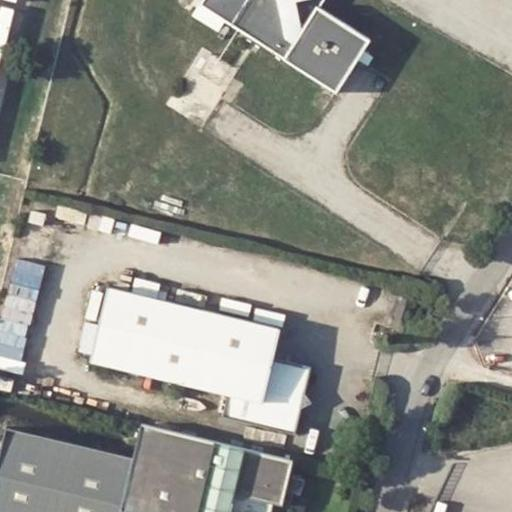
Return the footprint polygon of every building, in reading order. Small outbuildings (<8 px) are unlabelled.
[(205,0),(203,4),(238,26),(266,43),(338,88),(356,59),(370,37),(322,7),(326,0),(205,0)] [(292,410),(295,395),(306,397),(313,369),(275,360),(282,330),(108,289),(91,364),(231,395),(225,423),(296,439),(303,412),(292,410)] [(292,410),(303,412),(306,397),(295,395),(292,410)] [(272,505),(285,508),(295,459),(142,423),(133,456),(121,510),(130,511),(242,511),(245,499),(272,505)] [(119,511),(133,456),(6,426),(0,450),(0,511),(119,511)] [(270,511),(272,505),(245,499),(242,511),(270,511)]
